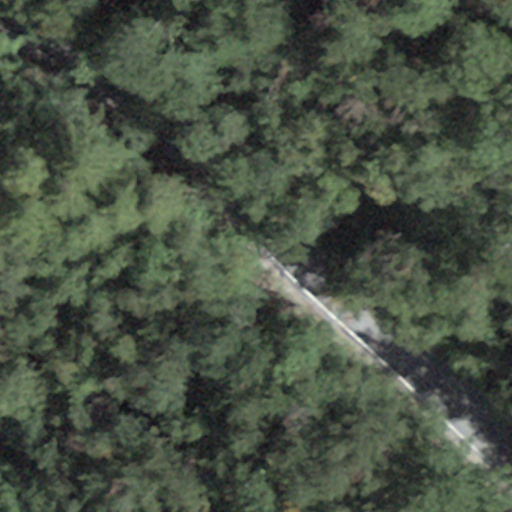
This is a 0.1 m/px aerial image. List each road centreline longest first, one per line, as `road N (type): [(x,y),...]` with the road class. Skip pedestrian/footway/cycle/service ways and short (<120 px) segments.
road 1 (unclassified): [(0,17),(212,172),(511,463)]
road 2 (track): [(287,511),(0,371)]
